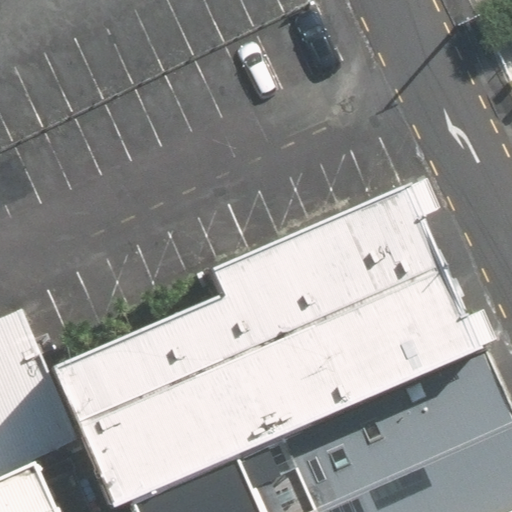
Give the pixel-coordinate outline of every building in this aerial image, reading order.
[(117,499),(130,490),(483,328),(408,172),(207,264),(218,288),(55,363),(87,434),(117,499)] [(0,474),(37,457),(87,434),(55,363),(24,296),(0,306),(0,474)] [(130,490),(139,511),(483,511),(511,499),(511,388),(483,328),(130,490)] [(61,511),(37,457),(0,474),(0,511),(61,511)] [(511,511),(511,499),(483,511),(511,511)]
